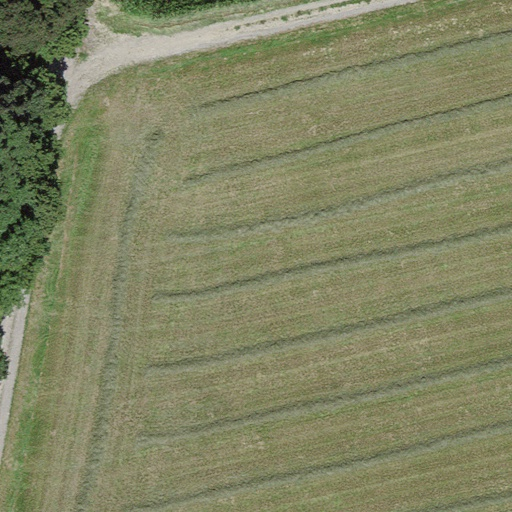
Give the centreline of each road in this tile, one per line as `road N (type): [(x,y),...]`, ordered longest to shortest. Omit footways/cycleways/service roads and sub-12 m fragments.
road 1 (track): [(77,0),(0,397)]
road 2 (track): [(390,0),(66,66)]
